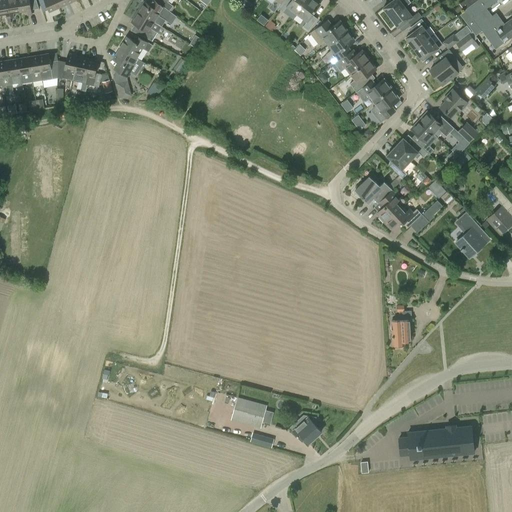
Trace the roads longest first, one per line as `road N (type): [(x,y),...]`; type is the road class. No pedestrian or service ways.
road 1 (residential): [(351,0),(418,88),(338,181),(337,204),(446,273),(511,282)]
road 2 (track): [(334,194),(282,181),(121,107)]
road 3 (unclassified): [(370,423),(454,372),(511,364)]
road 4 (unclassified): [(247,511),(370,423)]
road 5 (track): [(121,107),(0,124)]
